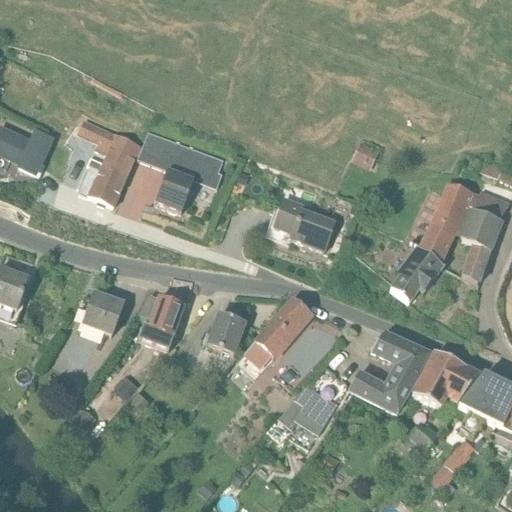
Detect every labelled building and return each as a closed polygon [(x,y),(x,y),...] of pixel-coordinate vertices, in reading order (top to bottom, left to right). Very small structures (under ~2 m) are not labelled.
[(104,160),(87,202),(97,206),(96,208),(103,211),(104,209),(112,212),(138,150),(114,139),(115,138),(84,123),(77,139),(97,148),(93,155),(104,160)] [(18,172),(38,182),(43,169),(39,167),(51,142),(35,135),(31,142),(1,129),(0,131),(0,159),(10,164),(11,162),(21,166),(18,172)] [(166,175),(154,208),(167,213),(168,216),(174,218),(177,217),(180,218),(198,171),(205,174),(208,166),(150,144),(141,166),(166,175)] [(369,161),(362,158),(355,155),(350,166),(364,172),(369,161)] [(511,172),(504,169),(497,183),(511,189),(511,172)] [(236,186),(243,188),(247,178),(240,176),(236,186)] [(439,267),(464,214),(471,199),(449,189),(419,252),(416,250),(393,276),(399,280),(389,295),(407,309),(417,295),(421,299),(442,271),(439,267)] [(278,201),(270,223),(264,242),(288,251),(290,246),(323,257),(310,219),(312,212),(278,201)] [(456,244),(472,251),(487,258),(499,226),(469,214),(456,244)] [(0,311),(16,317),(27,285),(0,275),(0,311)] [(122,308),(93,298),(82,333),(110,341),(122,308)] [(172,341),(183,312),(157,303),(147,332),(142,330),(136,346),(167,356),(172,341)] [(291,304),(225,384),(250,408),(266,392),(255,381),(271,363),(272,364),(309,319),(291,304)] [(244,328),(217,319),(207,353),(231,362),(244,328)] [(395,415),(428,359),(381,339),(368,359),(396,371),(383,392),(358,380),(349,394),(395,415)] [(53,346),(44,341),(29,369),(38,374),(53,346)] [(292,350),(288,366),(313,373),(317,356),(292,350)] [(477,379),(433,358),(410,401),(440,414),(446,402),(459,410),(477,379)] [(511,395),(477,379),(459,410),(457,412),(467,417),(458,432),(472,441),(483,424),(497,431),(511,406),(511,395)] [(299,429),(317,440),(336,409),(318,398),(323,390),(313,384),(276,424),(291,434),(305,413),(308,415),(299,429)] [(136,420),(151,433),(158,425),(143,412),(147,407),(135,395),(124,408),(136,420)] [(511,406),(497,431),(500,432),(496,440),(511,446),(511,406)] [(86,436),(95,422),(83,414),(66,438),(76,446),(84,435),(86,436)] [(419,429),(408,442),(424,455),(438,437),(427,429),(424,433),(419,429)] [(443,467),(456,477),(468,461),(472,464),(478,457),(461,443),(443,467)] [(337,464),(326,457),(317,472),(328,479),(337,464)] [(455,478),(456,477),(443,467),(428,486),(440,496),(454,478),(455,478)] [(212,495),(205,487),(197,495),(204,503),(212,495)]
